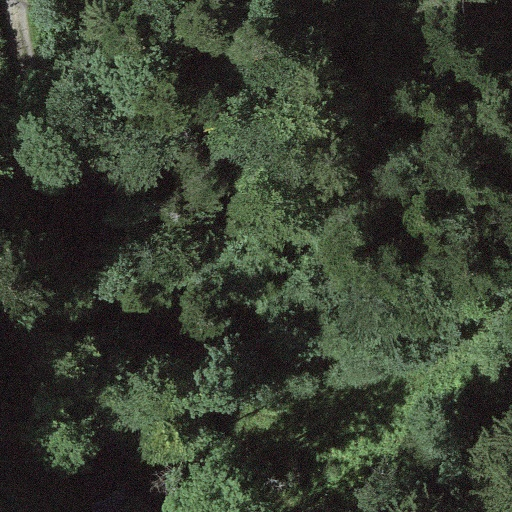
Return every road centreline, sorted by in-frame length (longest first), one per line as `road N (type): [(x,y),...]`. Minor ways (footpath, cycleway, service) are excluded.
road 1 (track): [(29,439),(132,407),(301,416),(445,370),(511,301)]
road 2 (track): [(30,511),(25,471),(44,313),(49,161),(17,0)]
